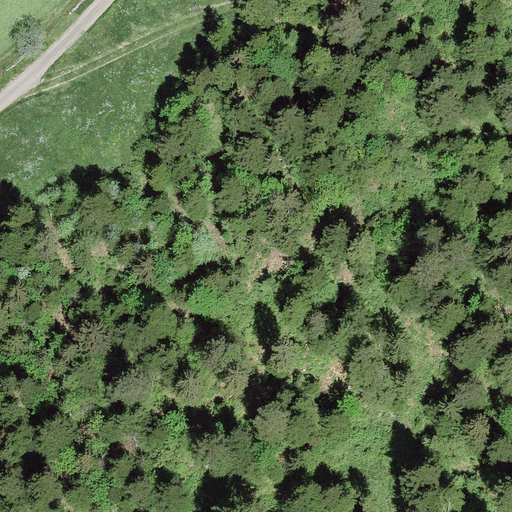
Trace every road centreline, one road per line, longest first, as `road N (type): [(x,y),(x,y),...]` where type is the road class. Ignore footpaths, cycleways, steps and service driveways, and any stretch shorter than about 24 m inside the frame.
road 1 (track): [(225,0),(191,3),(81,70),(8,97)]
road 2 (unclassified): [(0,104),(103,0)]
